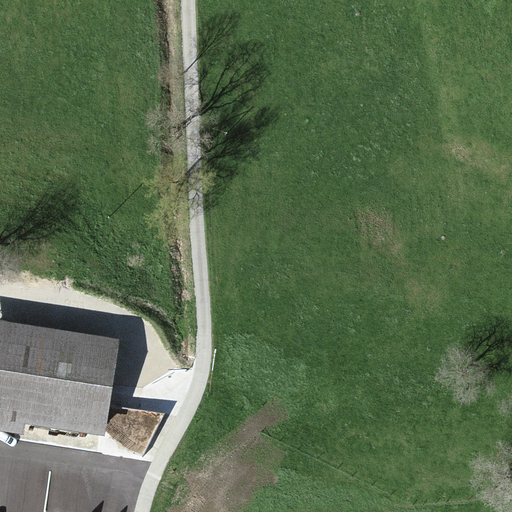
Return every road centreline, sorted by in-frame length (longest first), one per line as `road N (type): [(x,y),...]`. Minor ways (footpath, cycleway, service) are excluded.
road 1 (track): [(186,420),(202,370),(182,0)]
road 2 (track): [(156,490),(55,453),(0,446)]
